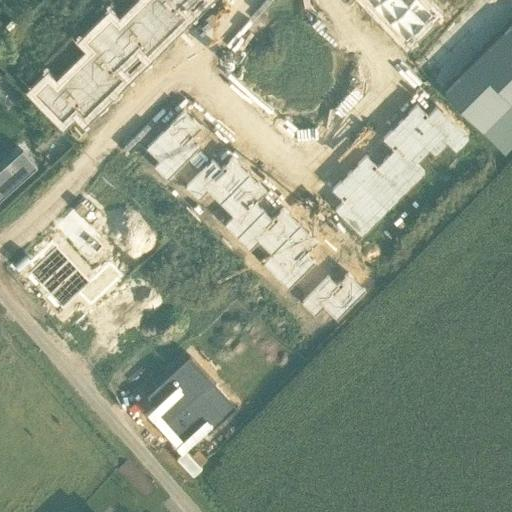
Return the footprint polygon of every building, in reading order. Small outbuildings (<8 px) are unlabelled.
[(145,0),(141,4),(168,31),(187,12),(178,4),(182,0),(145,0)] [(378,0),(376,2),(393,19),(411,0),(378,0)] [(428,0),(411,0),(393,19),(409,35),(419,26),(429,35),(446,18),(428,0)] [(113,15),(101,27),(127,54),(140,42),(148,51),(149,50),(168,31),(141,4),(122,23),(113,15)] [(511,23),(444,91),(490,136),(511,114),(511,23)] [(97,48),(78,66),(105,94),(124,75),(115,66),(127,54),(101,27),(89,39),(97,48)] [(50,77),(37,89),(64,116),(76,104),(85,113),(85,112),(105,94),(78,66),(58,86),(50,77)] [(417,102),(400,119),(429,149),(442,137),(450,145),(464,132),(437,105),(428,113),(417,102)] [(181,110),(151,139),(164,152),(156,161),(169,175),(196,148),(188,139),(199,128),(181,110)] [(400,119),(382,137),(393,148),(385,156),(412,183),(426,170),(417,161),(429,149),(400,119)] [(0,198),(37,166),(22,150),(0,169),(0,198)] [(365,153),(348,171),(378,200),(390,188),(399,197),(412,183),(385,156),(377,164),(365,153)] [(208,159),(181,187),(195,200),(204,192),(217,204),(246,175),(228,157),(217,168),(208,159)] [(348,171),(330,188),(341,199),(333,208),(360,235),(374,221),(365,213),(378,200),(348,171)] [(246,175),(217,204),(230,217),(221,226),(235,240),(262,213),(253,204),(265,193),(246,175)] [(262,213),(235,240),(249,253),(258,245),(271,258),(300,228),(282,210),(271,221),(262,213)] [(300,228),(271,258),(284,270),(275,279),(289,293),(316,266),(307,257),(319,246),(300,228)] [(32,267),(27,272),(60,309),(78,294),(89,306),(122,277),(109,263),(88,282),(52,241),(28,262),(32,267)] [(328,277),(301,305),(315,318),(324,310),(337,322),(366,293),(348,275),(337,286),(328,277)] [(127,294),(93,326),(103,337),(113,348),(105,355),(130,382),(172,342),(171,341),(170,342),(159,331),(150,339),(129,317),(138,308),(127,297),(128,295),(127,294)] [(189,354),(146,394),(166,415),(169,412),(173,416),(167,422),(184,440),(202,423),(208,430),(225,415),(204,392),(215,382),(189,354)]
